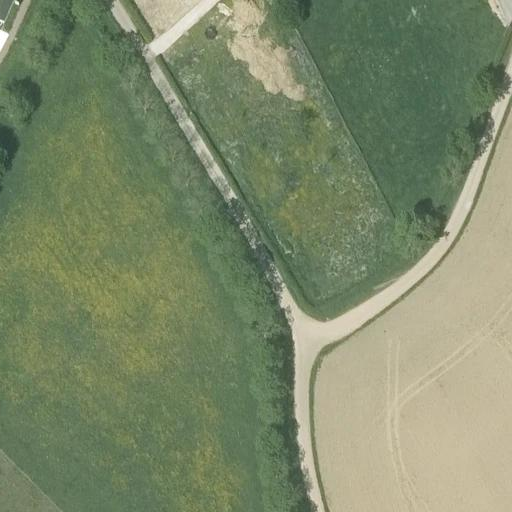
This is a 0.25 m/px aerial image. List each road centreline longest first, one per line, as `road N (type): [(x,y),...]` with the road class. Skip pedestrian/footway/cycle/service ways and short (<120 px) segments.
road 1 (track): [(302,345),(275,282),(107,0)]
road 2 (track): [(302,345),(355,318),(431,254),(454,221),(511,71)]
road 3 (track): [(315,511),(298,416),(302,345)]
